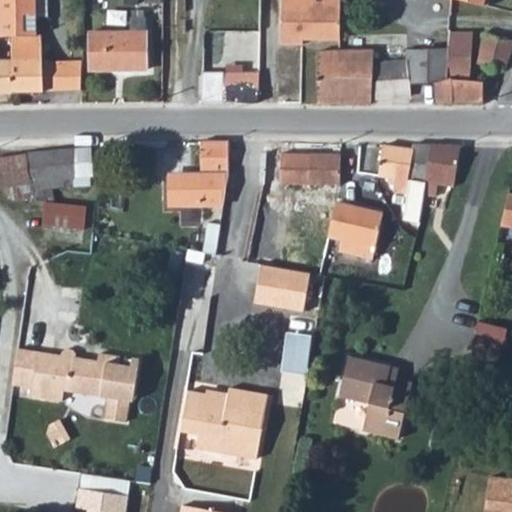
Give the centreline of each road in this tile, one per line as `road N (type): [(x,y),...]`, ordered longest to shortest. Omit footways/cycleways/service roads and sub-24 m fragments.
road 1 (unclassified): [(511,121),(0,123)]
road 2 (unknown): [(251,118),(218,366)]
road 3 (unknown): [(511,121),(432,327)]
